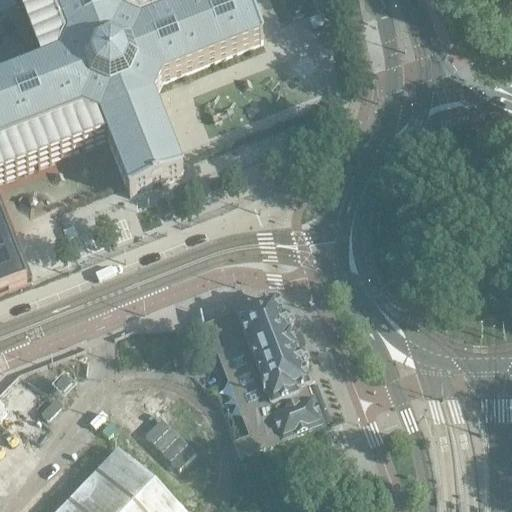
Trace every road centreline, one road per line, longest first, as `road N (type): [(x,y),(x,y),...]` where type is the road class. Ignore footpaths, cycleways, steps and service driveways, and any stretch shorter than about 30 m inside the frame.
road 1 (residential): [(345,218),(316,233),(215,246),(101,290)]
road 2 (residential): [(107,307),(236,260),(292,260),(342,281)]
road 3 (secondary): [(368,334),(417,447),(427,511)]
road 4 (secondary): [(368,334),(444,364),(511,365)]
road 5 (secondary): [(511,94),(432,100),(387,127)]
road 6 (secondary): [(379,0),(393,81),(387,127)]
